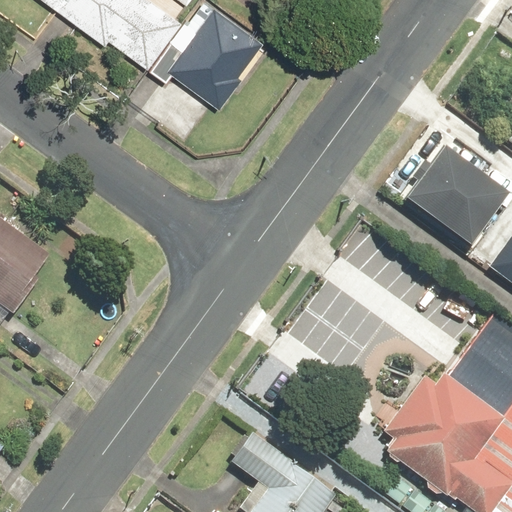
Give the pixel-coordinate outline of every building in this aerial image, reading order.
[(181,22),(150,0),(39,0),(103,46),(106,42),(145,70),(181,22)] [(262,43),(199,0),(148,72),(165,84),(170,78),(217,111),(240,79),(237,77),(262,43)] [(511,130),(503,141),(511,147),(511,130)] [(443,143),(404,196),(468,244),(508,191),(443,143)] [(511,218),(505,219),(477,256),(488,264),(485,267),(511,287),(511,218)] [(0,223),(0,309),(10,317),(51,261),(0,223)] [(387,440),(379,452),(463,511),(511,511),(511,396),(500,414),(439,371),(433,381),(421,372),(377,433),(387,440)] [(323,511),(335,497),(247,430),(224,462),(254,484),(234,510),(236,511),(323,511)] [(439,511),(390,476),(378,493),(403,511),(439,511)]
